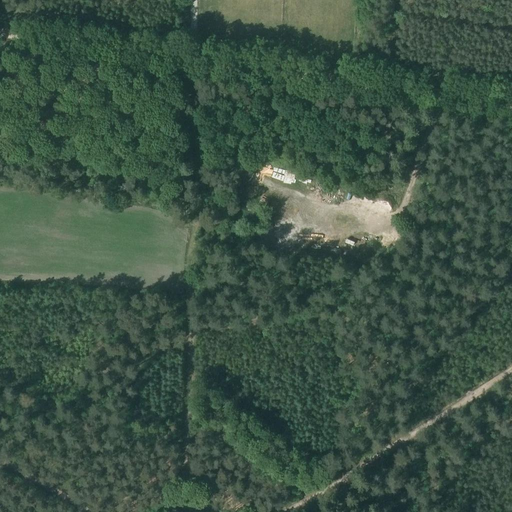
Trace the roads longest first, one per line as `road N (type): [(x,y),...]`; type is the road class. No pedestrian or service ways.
road 1 (track): [(184,55),(196,176),(183,511)]
road 2 (track): [(184,55),(511,98)]
road 3 (track): [(511,356),(278,511)]
road 4 (track): [(0,28),(184,55)]
